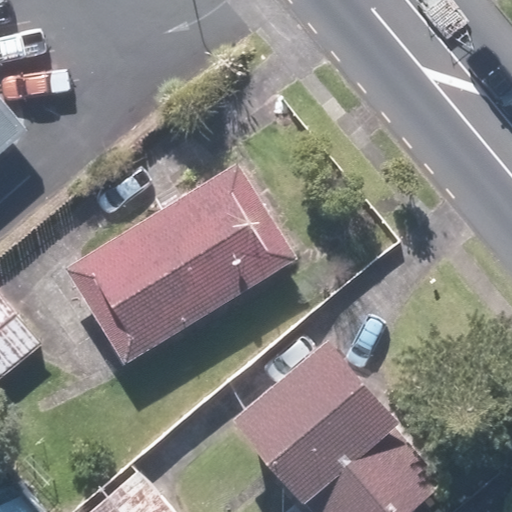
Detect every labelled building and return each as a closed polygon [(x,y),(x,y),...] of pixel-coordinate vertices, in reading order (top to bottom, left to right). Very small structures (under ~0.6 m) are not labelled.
[(0,171),(46,132),(0,77),(0,171)] [(75,259),(133,356),(306,252),(247,155),(75,259)] [(0,278),(0,377),(48,339),(0,278)] [(403,418),(415,409),(339,322),(243,405),(335,511),(408,511),(452,475),(403,418)] [(61,511),(27,468),(0,481),(0,511),(61,511)]
